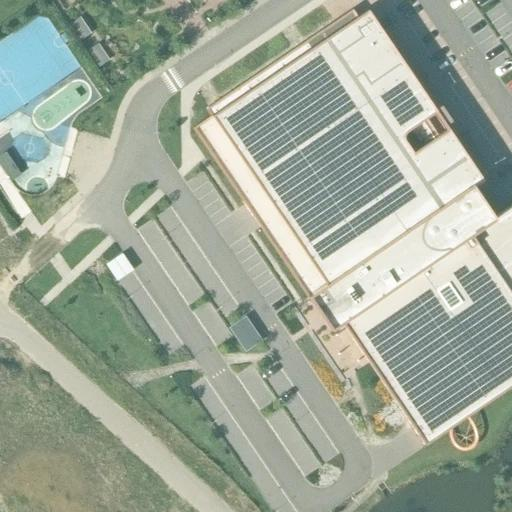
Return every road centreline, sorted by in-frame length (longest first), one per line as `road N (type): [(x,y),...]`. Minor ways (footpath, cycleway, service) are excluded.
road 1 (unclassified): [(293,0),(172,80),(146,112),(120,176),(29,245)]
road 2 (residential): [(0,322),(215,511)]
